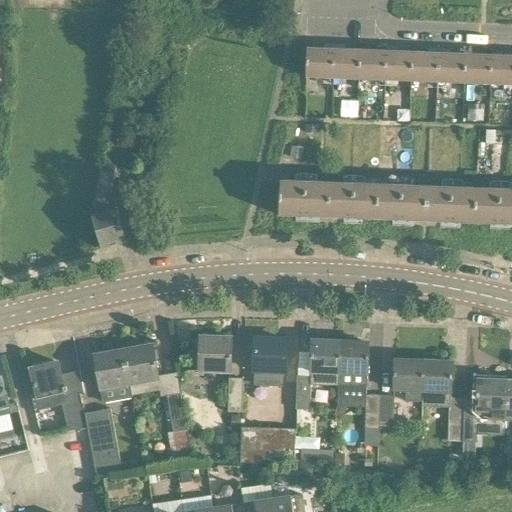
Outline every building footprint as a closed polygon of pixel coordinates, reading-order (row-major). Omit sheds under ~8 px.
[(334,80),(335,51),(308,50),(306,79),(334,80)] [(360,81),(361,52),(335,51),(334,80),(360,81)] [(386,82),(387,53),(361,52),(360,81),(386,82)] [(412,83),(413,54),(387,53),(386,82),(412,83)] [(438,84),(439,55),(413,54),(412,83),(438,84)] [(464,85),(465,56),(439,55),(438,84),(464,85)] [(490,86),(491,57),(465,56),(464,85),(490,86)] [(511,86),(511,58),(491,57),(490,86),(511,86)] [(122,129),(125,112),(113,110),(110,128),(122,129)] [(485,110),(469,110),(469,122),(485,122),(485,110)] [(301,160),(302,148),(291,147),(290,160),(301,160)] [(109,213),(107,207),(110,206),(117,168),(103,165),(92,218),(102,250),(127,243),(117,210),(109,213)] [(329,219),(330,185),(281,183),(279,217),(329,219)] [(378,187),(330,185),(329,219),(377,221),(378,187)] [(378,187),(377,221),(427,223),(428,189),(378,187)] [(428,189),(427,223),(475,225),(476,191),(428,189)] [(511,192),(476,191),(475,225),(511,226),(511,192)] [(201,339),(200,373),(231,374),(232,340),(201,339)] [(256,341),(255,373),(257,373),(256,387),(281,388),(281,374),(285,374),(286,342),(256,341)] [(339,375),(340,344),(313,343),(311,379),(297,379),(296,411),(310,412),(311,387),(338,388),(339,375)] [(340,344),(339,375),(338,388),(367,389),(368,345),(340,344)] [(154,347),(124,352),(132,397),(161,391),(154,347)] [(132,397),(124,352),(95,357),(103,402),(132,397)] [(422,406),(424,364),(395,362),(394,392),(406,392),(405,401),(421,401),(421,406),(422,406)] [(66,397),(65,393),(66,393),(59,363),(31,370),(38,398),(32,399),(35,412),(62,406),(68,434),(87,429),(79,394),(66,397)] [(463,444),(464,420),(465,401),(451,400),(453,365),(424,364),(422,406),(450,407),(449,443),(463,444)] [(242,413),(243,379),(228,379),(228,413),(242,413)] [(505,422),(507,383),(478,381),(477,413),(492,414),(492,421),(505,422)] [(0,416),(18,412),(16,403),(9,405),(6,391),(2,392),(0,384),(0,416)] [(172,461),(190,457),(185,432),(187,431),(180,394),(167,396),(174,432),(167,434),(172,461)] [(379,430),(379,422),(380,396),(366,396),(365,429),(379,430)] [(380,396),(379,422),(394,423),(394,396),(380,396)] [(97,477),(122,472),(110,410),(85,414),(97,477)] [(242,415),(232,415),(232,427),(242,427),(242,415)] [(464,420),(463,444),(478,444),(479,421),(464,420)] [(241,429),(240,465),(293,467),(295,431),(241,429)] [(316,467),(332,467),(333,453),(317,452),(316,467)] [(346,455),(336,455),(336,467),(347,467),(346,455)] [(188,484),(191,477),(190,471),(179,473),(181,485),(188,484)] [(148,477),(149,484),(157,483),(156,476),(148,477)] [(305,511),(303,496),(273,500),(274,511),(305,511)] [(274,511),(273,500),(243,505),(244,511),(274,511)]
